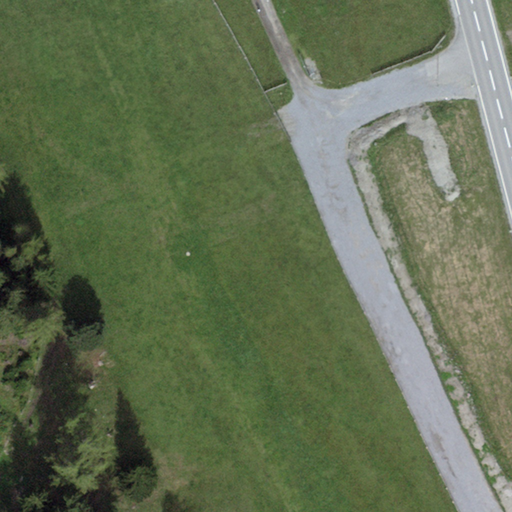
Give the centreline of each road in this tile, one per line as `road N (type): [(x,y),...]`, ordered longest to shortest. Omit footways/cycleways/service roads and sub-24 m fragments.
road 1 (track): [(477,511),(405,378),(310,113)]
road 2 (track): [(310,113),(483,51)]
road 3 (primary): [(511,159),(470,0)]
road 4 (track): [(310,113),(262,0)]
